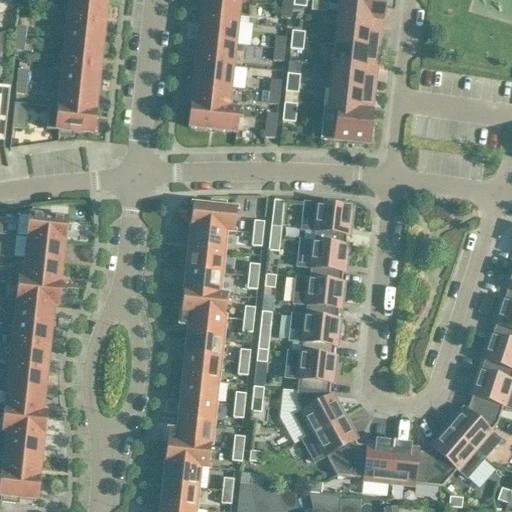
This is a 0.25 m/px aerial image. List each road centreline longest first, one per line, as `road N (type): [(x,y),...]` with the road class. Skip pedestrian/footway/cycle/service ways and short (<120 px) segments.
road 1 (residential): [(388,178),(367,377),(375,398),(398,408),(420,403),(441,376),(500,196)]
road 2 (residential): [(128,233),(89,374),(99,505)]
road 3 (residential): [(99,505),(137,371),(128,233)]
road 4 (residential): [(134,178),(388,178)]
road 5 (residential): [(154,0),(134,178)]
road 6 (residential): [(408,0),(388,178)]
road 7 (residential): [(0,192),(134,178)]
